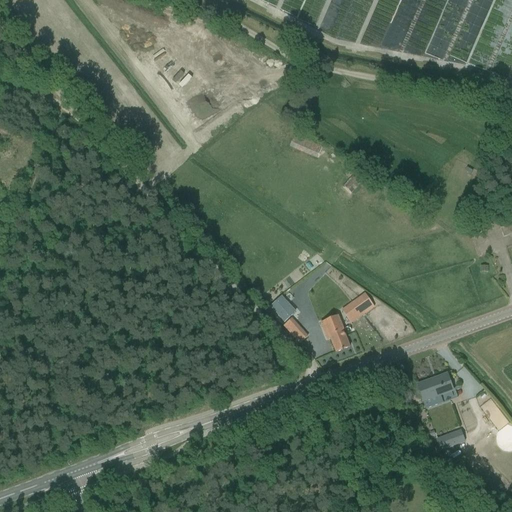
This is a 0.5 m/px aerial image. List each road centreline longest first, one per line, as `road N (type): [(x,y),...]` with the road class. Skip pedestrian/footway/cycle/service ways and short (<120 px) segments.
road 1 (track): [(67,107),(323,382)]
road 2 (track): [(185,0),(314,69),(451,90),(511,118)]
road 3 (tertiary): [(220,419),(511,310)]
road 4 (track): [(0,257),(67,107)]
road 5 (tertiary): [(220,419),(138,442),(69,475)]
road 6 (tertiary): [(69,475),(220,419)]
